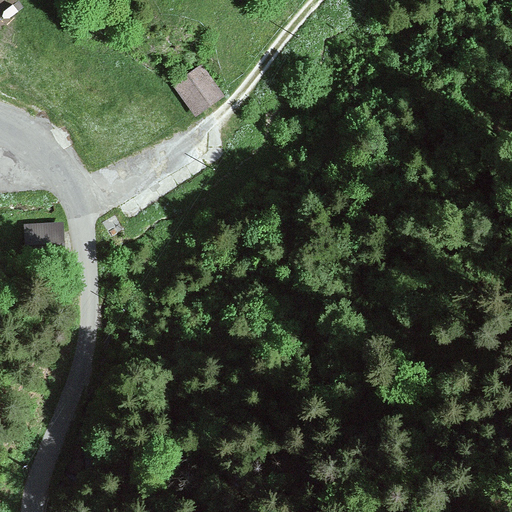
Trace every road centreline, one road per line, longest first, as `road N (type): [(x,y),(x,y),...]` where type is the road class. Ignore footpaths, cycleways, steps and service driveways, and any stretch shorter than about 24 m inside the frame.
road 1 (tertiary): [(0,120),(36,142),(61,172),(78,206),(89,285),(85,350),(32,511)]
road 2 (track): [(78,206),(204,133),(316,0)]
